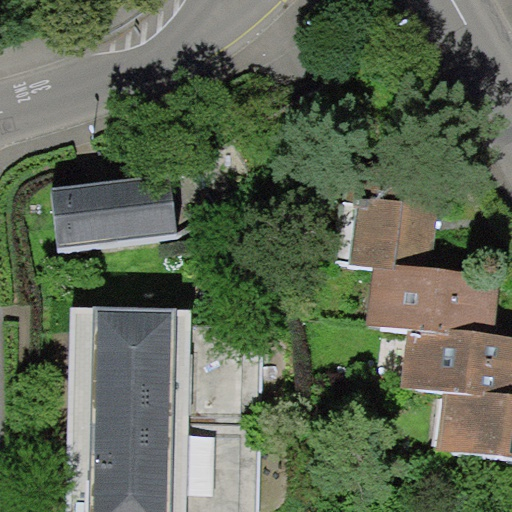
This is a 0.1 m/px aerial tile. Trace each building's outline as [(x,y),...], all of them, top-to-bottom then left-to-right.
[(361,123),(333,79),(231,141),(258,186),(361,123)] [(427,251),(437,179),(364,170),(360,202),(354,202),(352,209),(356,210),(349,266),(390,271),(424,276),(427,251)] [(176,239),(169,180),(70,192),(51,194),(58,254),(176,239)] [(382,328),(424,334),(486,342),(488,329),(493,284),(424,276),(390,271),(382,328)] [(190,316),(71,313),(68,443),(65,511),(255,511),(260,328),(190,326),(190,316)] [(458,396),(511,402),(511,344),(486,342),(424,334),(417,391),(458,396)] [(511,402),(458,396),(451,451),(450,455),(511,462),(511,402)]
